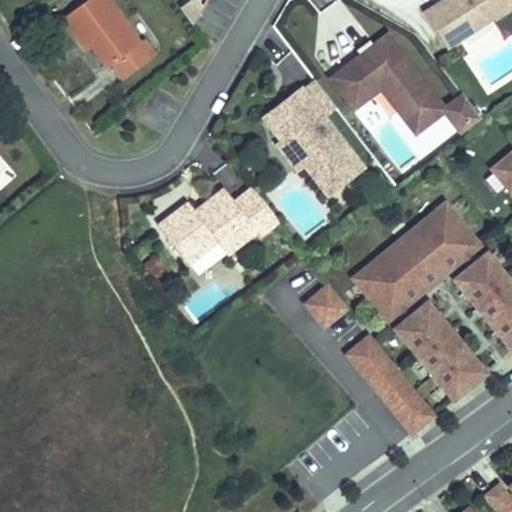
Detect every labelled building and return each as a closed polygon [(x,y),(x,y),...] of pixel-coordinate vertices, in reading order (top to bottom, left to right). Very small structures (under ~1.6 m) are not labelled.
[(111,64),(122,79),(156,55),(144,39),(140,42),(109,0),(87,0),(62,19),(79,43),(85,38),(92,47),(107,68),(111,64)] [(190,0),(180,8),(192,24),(203,7),(197,0),(190,0)] [(511,0),(443,0),(423,13),(446,48),(511,5),(511,0)] [(402,115),(415,132),(444,110),(445,109),(444,109),(387,35),(331,78),(354,107),(380,87),(385,84),(407,112),(402,115)] [(79,43),(86,51),(92,47),(85,38),(79,43)] [(303,164),(327,195),(362,167),(322,116),(335,107),(314,80),(302,90),(300,88),(285,100),(290,106),(267,123),(281,141),(281,142),(293,143),(306,160),(302,163),(303,164)] [(380,87),(402,115),(407,112),(385,84),(380,87)] [(444,110),(448,115),(467,101),(462,95),(444,109),(445,109),(444,110)] [(262,117),(267,123),(290,106),(285,100),(262,117)] [(448,115),(461,133),(480,118),(467,101),(448,115)] [(277,144),(296,169),(303,164),(302,163),(306,160),(293,143),(281,142),(281,141),(277,144)] [(511,151),(495,165),(511,186),(511,151)] [(157,226),(187,265),(217,242),(226,254),(256,232),(259,236),(278,221),(252,187),(234,202),(224,189),(203,204),(205,207),(196,213),(188,202),(157,226)] [(448,265),(479,239),(447,199),(414,225),(416,227),(387,251),(385,249),(354,274),(387,314),(417,290),(419,292),(450,267),(448,265)] [(194,211),(196,213),(205,207),(203,204),(194,211)] [(507,274),(488,250),(458,274),(477,297),(475,299),(494,323),(496,321),(511,340),(511,283),(505,276),(507,274)] [(143,264),(153,276),(160,270),(150,258),(143,264)] [(328,280),(307,298),(325,320),(346,303),(328,280)] [(433,370),(453,394),(483,370),(464,347),(466,345),(446,321),(444,322),(425,299),(395,324),(415,348),(417,347),(435,368),(433,370)] [(369,331),(347,349),(404,419),(426,402),(369,331)] [(426,402),(404,419),(411,428),(433,411),(426,402)] [(486,495),(499,511),(511,511),(511,502),(509,498),(498,485),(486,495)]
